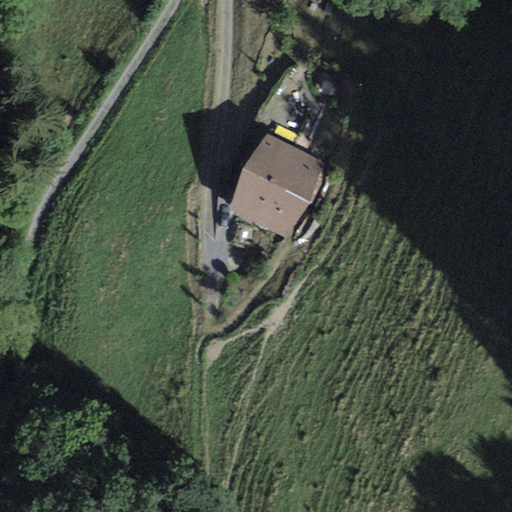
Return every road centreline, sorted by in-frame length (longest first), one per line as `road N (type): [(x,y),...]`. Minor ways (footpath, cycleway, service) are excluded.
road 1 (track): [(0,390),(54,187),(178,0)]
road 2 (track): [(214,290),(210,224),(229,0)]
